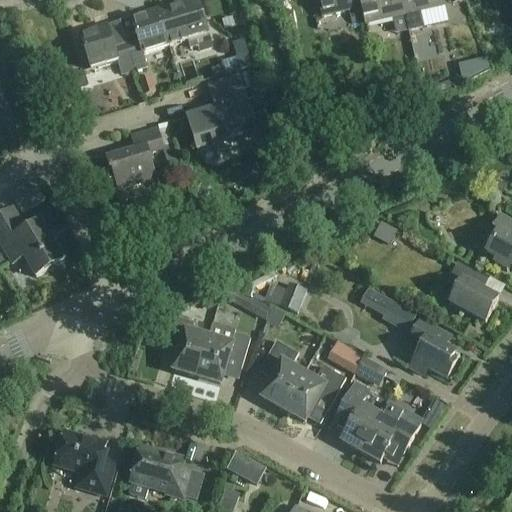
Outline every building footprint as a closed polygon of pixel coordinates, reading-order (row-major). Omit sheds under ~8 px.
[(184,4),(158,12),(169,49),(188,43),(190,52),(198,49),(199,54),(212,50),(203,23),(196,0),(184,4)] [(365,26),(358,0),(316,0),(322,19),(349,13),(353,29),(365,26)] [(404,17),(400,0),(358,0),(365,26),(404,17)] [(400,0),(404,17),(405,17),(408,31),(421,28),(418,14),(444,8),(442,0),(400,0)] [(142,57),(169,49),(158,12),(131,20),(138,43),(126,46),(134,73),(146,69),(142,57)] [(134,73),(126,46),(114,50),(107,27),(79,36),(91,73),(118,64),(121,76),(134,73)] [(243,43),(232,47),(240,72),(251,69),(243,43)] [(252,72),(237,77),(243,95),(258,91),(252,72)] [(197,154),(256,136),(245,102),(243,95),(237,77),(208,86),(216,111),(187,120),(197,154)] [(150,79),(137,82),(142,99),(155,96),(150,79)] [(417,90),(407,93),(410,108),(421,106),(417,90)] [(264,113),(257,116),(261,126),(268,124),(264,113)] [(511,154),(511,132),(503,127),(493,143),(511,154)] [(176,153),(169,129),(158,132),(164,152),(165,156),(176,153)] [(111,173),(117,192),(156,181),(149,156),(164,152),(158,132),(131,140),(135,152),(106,161),(109,174),(111,173)] [(22,216),(45,202),(33,183),(11,196),(22,216)] [(25,233),(12,211),(0,217),(0,245),(12,267),(24,260),(36,280),(64,263),(41,223),(25,233)] [(511,270),(511,223),(501,217),(493,231),(498,234),(486,256),(496,261),(494,266),(508,273),(510,269),(511,270)] [(382,225),(373,239),(390,249),(398,234),(382,225)] [(485,325),(498,301),(478,290),(484,280),(458,265),(447,284),(458,290),(449,306),(485,325)] [(298,317),(308,294),(289,286),(280,309),(298,317)] [(229,288),(223,300),(226,302),(229,304),(236,291),(229,288)] [(251,300),(245,312),(265,323),(270,310),(251,300)] [(383,321),(407,334),(417,316),(393,303),(383,321)] [(350,314),(345,324),(371,337),(376,328),(350,314)] [(197,380),(208,341),(200,338),(196,325),(177,320),(169,349),(180,353),(174,373),(197,380)] [(447,382),(459,359),(444,351),(450,340),(420,324),(409,345),(421,351),(410,371),(424,378),(428,371),(447,382)] [(208,341),(197,380),(221,386),(226,367),(241,371),(250,341),(234,337),(235,332),(213,326),(208,341)] [(284,412),(303,377),(291,370),(298,356),(276,344),(259,375),(273,383),(263,401),(284,412)] [(337,347),(328,365),(354,380),(364,362),(337,347)] [(365,362),(357,377),(372,385),(380,370),(365,362)] [(303,377),(284,412),(305,424),(315,406),(328,414),(346,382),(322,369),(314,383),(303,377)] [(355,387),(350,396),(331,430),(345,437),(341,444),(361,455),(388,406),(355,387)] [(388,406),(361,455),(380,466),(390,448),(404,455),(421,424),(388,406)] [(90,444),(64,435),(54,468),(81,476),(77,490),(106,498),(115,468),(101,464),(106,446),(93,442),(90,444)] [(315,438),(306,455),(350,477),(359,460),(315,438)] [(192,474),(180,471),(183,460),(166,455),(165,459),(139,452),(130,483),(134,484),(130,497),(147,502),(150,488),(172,495),(170,499),(183,502),(184,499),(196,502),(202,481),(191,478),(192,474)] [(202,467),(204,486),(217,485),(216,466),(202,467)] [(249,487),(262,484),(259,467),(245,470),(249,487)]
